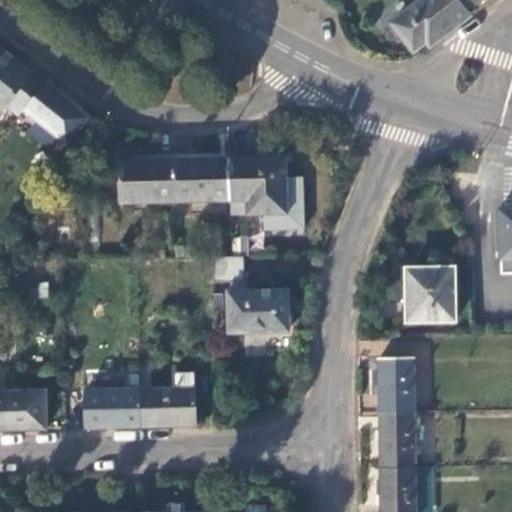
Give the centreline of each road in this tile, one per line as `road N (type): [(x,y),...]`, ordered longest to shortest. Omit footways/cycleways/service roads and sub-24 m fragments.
road 1 (residential): [(335,448),(332,323),(348,235),(376,156),(423,98)]
road 2 (residential): [(0,22),(110,103),(157,117),(250,106),(291,77),(303,58)]
road 3 (residential): [(335,448),(0,452)]
road 4 (secondary): [(423,98),(303,58)]
